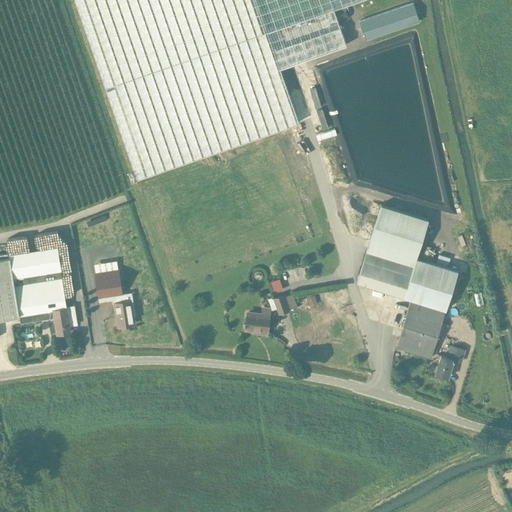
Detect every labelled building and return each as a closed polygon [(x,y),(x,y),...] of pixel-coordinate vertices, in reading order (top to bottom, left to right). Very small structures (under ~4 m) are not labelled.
[(75,0),(137,178),(299,122),(280,67),(346,44),(334,8),(357,0),(75,0)] [(413,2),(359,20),(365,40),(420,20),(413,2)] [(319,85),(311,87),(327,149),(335,147),(319,85)] [(246,160),(145,195),(162,245),(264,209),(246,160)] [(358,259),(355,270),(360,271),(356,282),(403,297),(403,296),(410,299),(395,347),(431,358),(431,357),(432,351),(436,353),(437,348),(434,346),(445,310),(458,269),(416,257),(428,218),(381,204),(366,250),(363,260),(358,259)] [(9,255),(0,256),(0,317),(19,314),(20,322),(54,317),(57,334),(71,332),(69,322),(77,321),(74,305),(67,306),(66,306),(60,269),(61,269),(57,246),(27,251),(9,254),(9,255)] [(119,268),(95,272),(99,298),(112,296),(113,303),(115,303),(118,326),(119,326),(120,327),(125,327),(125,325),(134,323),(133,315),(135,315),(133,307),(132,307),(130,300),(124,301),(119,268)] [(317,303),(315,295),(314,295),(313,291),(306,293),(307,297),(309,305),(317,303)] [(292,293),(284,296),(288,309),(296,306),(292,293)] [(283,294),(274,297),(279,312),(289,309),(288,309),(284,296),(283,294)] [(245,328),(256,329),(258,329),(258,331),(267,333),(270,308),(262,307),(261,314),(246,313),(245,328)] [(450,344),(446,356),(440,355),(435,373),(448,377),(453,360),(461,362),(465,349),(450,344)]
